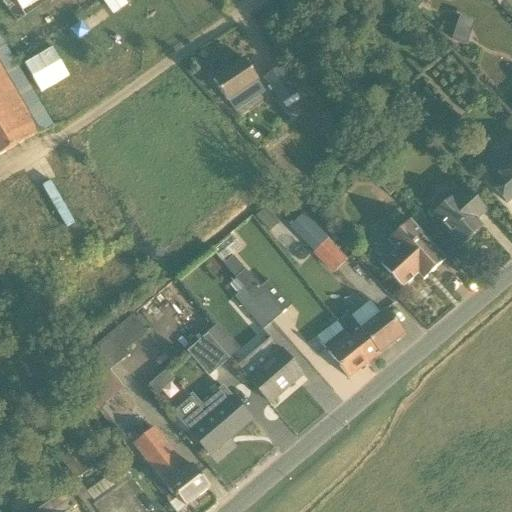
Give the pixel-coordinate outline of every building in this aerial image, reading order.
[(12,0),(19,10),(37,0),(12,0)] [(123,2),(121,0),(105,0),(104,1),(111,11),(123,2)] [(371,12),(360,23),(369,32),(380,21),(371,12)] [(451,24),(447,40),(461,44),(466,28),(451,24)] [(57,45),(26,64),(42,92),(74,73),(57,45)] [(213,80),(234,113),(265,92),(244,60),(213,80)] [(0,155),(40,133),(0,62),(0,155)] [(280,67),(263,79),(281,105),(298,94),(280,67)] [(499,176),(489,185),(507,204),(511,199),(511,153),(494,170),(499,176)] [(381,188),(390,197),(396,191),(387,182),(381,188)] [(464,187),(432,216),(460,247),(482,227),(477,220),(486,212),(464,187)] [(274,218),(265,208),(254,218),(263,228),(274,218)] [(446,261),(410,221),(387,241),(396,251),(380,265),(402,289),(418,275),(423,281),(446,261)] [(327,240),(313,254),(333,275),(348,260),(327,240)] [(235,279),(245,271),(233,257),(223,265),(235,279)] [(282,313),(261,289),(245,271),(235,279),(244,290),(251,297),(272,322),(282,313)] [(272,322),(251,297),(244,290),(234,298),(262,330),(272,322)] [(344,331),(368,364),(404,335),(385,311),(362,329),(352,317),(340,326),(344,331)] [(344,331),(327,344),(323,347),(348,379),(368,364),(344,331)] [(131,355),(123,345),(114,334),(87,355),(77,363),(93,384),(110,371),(131,355)] [(208,336),(188,354),(209,378),(229,361),(208,336)] [(272,339),(239,368),(269,404),(303,375),(272,339)] [(162,390),(154,381),(149,385),(157,395),(162,390)] [(93,384),(84,392),(98,409),(107,402),(93,384)] [(223,388),(214,395),(201,407),(191,396),(172,412),(209,456),(222,445),(220,442),(225,438),(227,440),(251,420),(232,398),(223,388)] [(125,400),(118,401),(115,408),(119,414),(127,413),(130,406),(125,400)] [(154,429),(139,440),(133,444),(166,486),(176,500),(178,498),(185,508),(210,489),(192,466),(186,470),(154,429)] [(81,445),(61,459),(75,479),(95,465),(81,445)] [(140,493),(122,468),(85,494),(98,511),(143,511),(134,498),(140,493)] [(74,511),(78,509),(66,491),(35,511),(74,511)]
